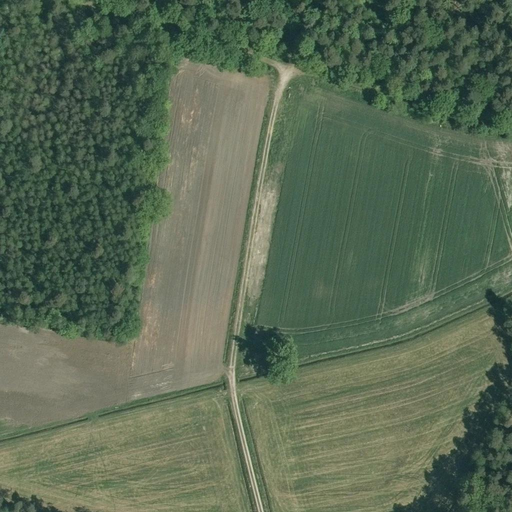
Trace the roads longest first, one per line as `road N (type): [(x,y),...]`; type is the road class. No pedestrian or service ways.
road 1 (track): [(261,511),(232,376),(271,120),(294,66)]
road 2 (track): [(294,66),(468,121),(511,127)]
